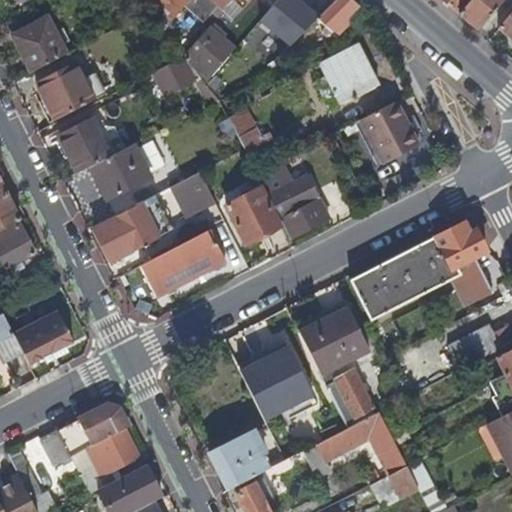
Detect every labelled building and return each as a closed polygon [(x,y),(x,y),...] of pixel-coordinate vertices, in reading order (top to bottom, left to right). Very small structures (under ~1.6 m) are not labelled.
[(149,0),(162,11),(154,19),(163,31),(169,25),(189,0),(149,0)] [(214,7),(205,0),(193,0),(189,5),(205,18),(214,7)] [(210,0),(218,7),(224,12),(233,20),(243,9),(232,0),(210,0)] [(283,0),(271,14),(287,29),(311,1),(310,0),(283,0)] [(334,33),(358,6),(350,0),(335,0),(319,19),(334,33)] [(444,0),(458,12),(477,28),(501,0),(444,0)] [(219,18),(224,12),(218,7),(213,13),(219,18)] [(511,8),(497,26),(511,38),(511,8)] [(24,48),(19,50),(31,73),(66,55),(47,17),(16,33),(24,48)] [(178,36),(169,25),(163,31),(172,41),(178,36)] [(203,57),(193,68),(198,74),(205,83),(216,69),(217,68),(216,67),(225,56),(214,46),(222,38),(209,27),(191,47),(203,57)] [(24,48),(16,33),(11,36),(19,50),(24,48)] [(256,46),(244,37),(217,68),(216,69),(228,79),(256,46)] [(355,46),(321,63),(342,105),(376,88),(375,86),(373,87),(355,49),(356,48),(355,46)] [(292,63),(286,51),(276,61),(280,69),(292,63)] [(187,79),(198,74),(193,68),(184,56),(177,60),(187,79)] [(187,79),(177,60),(153,72),(163,92),(187,79)] [(267,65),(271,74),(280,69),(276,61),(276,60),(267,65)] [(95,99),(85,80),(75,61),(35,81),(54,120),(95,99)] [(85,80),(95,99),(105,94),(96,75),(85,80)] [(214,99),(198,80),(189,87),(205,106),(214,99)] [(418,146),(395,102),(361,120),(384,164),(418,146)] [(246,108),(228,117),(229,121),(237,135),(245,150),(252,165),(271,155),(269,150),(275,147),(268,133),(260,136),(246,108)] [(59,133),(79,172),(91,166),(110,157),(90,118),(59,133)] [(228,140),(237,135),(229,121),(221,125),(228,140)] [(151,177),(135,144),(110,157),(91,166),(108,199),(151,177)] [(287,175),(281,162),(257,174),(264,187),(287,175)] [(186,217),(215,203),(200,173),(171,188),(186,217)] [(295,189),(271,201),(291,239),(329,218),(307,176),(292,183),(295,189)] [(20,219),(0,179),(0,229),(18,220),(20,219)] [(262,189),(227,206),(247,244),(282,227),(262,189)] [(174,229),(156,195),(137,205),(139,208),(95,230),(111,261),(174,229)] [(35,254),(18,220),(0,229),(0,256),(7,270),(7,269),(9,274),(17,270),(14,264),(22,260),(35,254)] [(209,230),(204,220),(195,225),(200,235),(209,230)] [(486,251),(476,232),(464,224),(434,239),(450,270),(456,267),(460,275),(451,281),(455,289),(465,309),(493,295),(474,258),(486,251)] [(225,261),(210,230),(209,230),(200,235),(141,265),(157,296),(225,261)] [(372,321),(451,281),(460,275),(456,267),(450,270),(434,239),(351,282),(372,321)] [(14,264),(17,270),(25,266),(22,260),(14,264)] [(0,295),(0,301),(5,312),(30,299),(43,292),(36,278),(0,295)] [(349,308),(299,333),(321,375),(371,350),(349,308)] [(0,352),(4,361),(22,351),(3,313),(0,314),(0,352)] [(316,388),(325,383),(321,375),(299,333),(292,318),(253,338),(270,371),(287,362),(292,373),(305,366),(316,388)] [(462,347),(471,365),(511,344),(511,327),(502,333),(496,321),(478,331),(481,337),(462,347)] [(78,345),(70,329),(28,350),(38,367),(78,345)] [(423,345),(400,362),(416,382),(439,364),(423,345)] [(511,352),(498,359),(506,374),(511,386),(511,388),(497,396),(494,398),(504,417),(511,412),(511,352)] [(379,413),(357,373),(338,384),(357,424),(379,413)] [(490,383),(497,396),(511,388),(511,386),(506,374),(490,383)] [(261,398),(266,395),(261,385),(250,391),(255,401),(261,398)] [(282,387),(266,395),(261,398),(267,411),(289,400),(282,387)] [(267,411),(261,398),(255,401),(262,413),(267,411)] [(53,466),(70,457),(86,449),(101,477),(116,470),(138,458),(123,430),(128,427),(117,407),(108,405),(39,440),(53,466)] [(511,412),(504,417),(488,425),(511,472),(511,412)] [(369,436),(389,476),(407,467),(379,413),(357,424),(348,428),(317,444),(326,462),(358,446),(356,443),(369,436)] [(260,456),(266,453),(255,432),(210,455),(228,490),(268,470),(260,456)] [(326,462),(317,444),(305,450),(319,477),(331,471),(326,462)] [(41,496),(15,447),(6,452),(17,475),(31,502),(41,496)] [(101,477),(86,449),(70,457),(88,493),(120,477),(116,470),(101,477)] [(281,473),(306,461),(301,451),(276,463),(281,473)] [(273,467),(266,453),(260,456),(268,470),(273,467)] [(134,511),(154,502),(162,498),(145,466),(97,491),(106,508),(109,506),(112,511),(134,511)] [(382,506),(418,488),(407,467),(389,476),(371,485),(382,506)] [(35,511),(31,502),(17,475),(0,484),(0,511),(35,511)] [(260,481),(236,493),(245,511),(269,511),(266,505),(271,503),(260,481)] [(436,486),(421,494),(430,511),(439,511),(448,508),(436,486)] [(51,511),(54,511),(46,494),(41,496),(31,502),(35,511),(51,511)] [(159,511),(154,502),(134,511),(159,511)]
